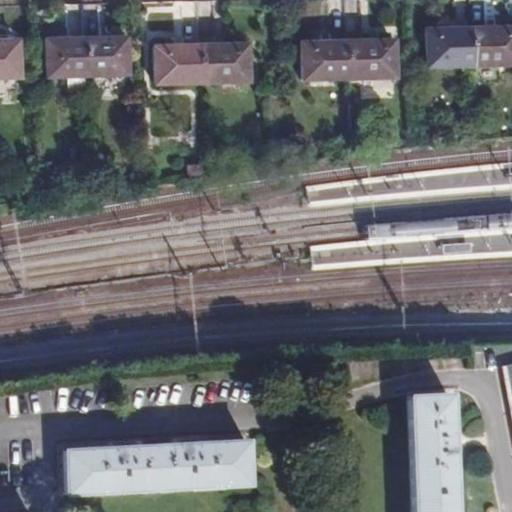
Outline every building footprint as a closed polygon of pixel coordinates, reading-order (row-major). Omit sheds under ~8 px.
[(466,26),(467,64),(511,63),(511,43),(511,35),(511,36),(511,24),(466,26)] [(420,66),(467,64),(466,26),(419,27),(420,66)] [(83,37),(84,74),(125,73),(124,36),(83,37)] [(44,75),(84,74),(83,37),(43,38),(44,75)] [(0,38),(0,75),(16,75),(15,38),(0,38)] [(296,77),(343,76),(342,39),(295,40),(296,77)] [(342,39),(343,76),(387,74),(386,39),(342,39)] [(198,44),(199,80),(244,79),(244,43),(198,44)] [(152,81),(199,80),(198,44),(151,45),(152,81)] [(182,161),(183,174),(201,171),(200,159),(182,161)] [(485,173),(467,174),(468,183),(485,182),(485,173)] [(498,240),(481,240),(481,249),(499,248),(498,240)] [(511,362),(498,364),(511,434),(511,362)] [(403,399),(409,511),(451,511),(448,453),(447,435),(444,396),(403,399)] [(61,498),(243,489),(243,442),(193,445),(175,446),(126,448),(110,449),(61,451),(61,498)]
